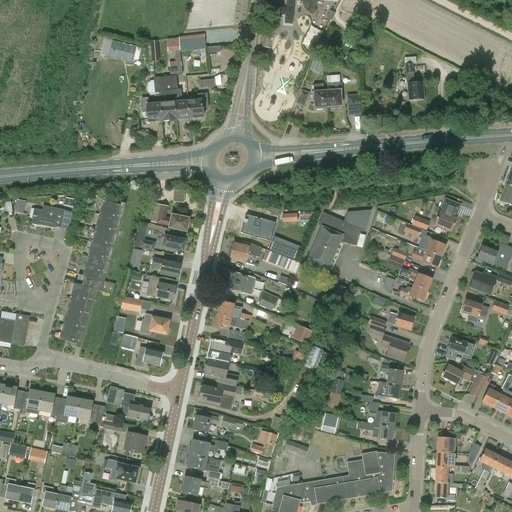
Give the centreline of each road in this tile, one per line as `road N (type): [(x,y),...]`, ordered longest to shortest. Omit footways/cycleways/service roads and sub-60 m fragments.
road 1 (primary): [(511,135),(254,156)]
road 2 (tertiary): [(178,391),(224,183)]
road 3 (primary): [(0,177),(206,160)]
road 4 (residential): [(420,410),(429,343),(479,215)]
road 5 (residential): [(51,312),(23,307),(16,236),(66,248)]
road 6 (residential): [(178,391),(41,358)]
road 7 (unclassified): [(235,137),(257,0)]
road 8 (tertiary): [(152,511),(178,391)]
